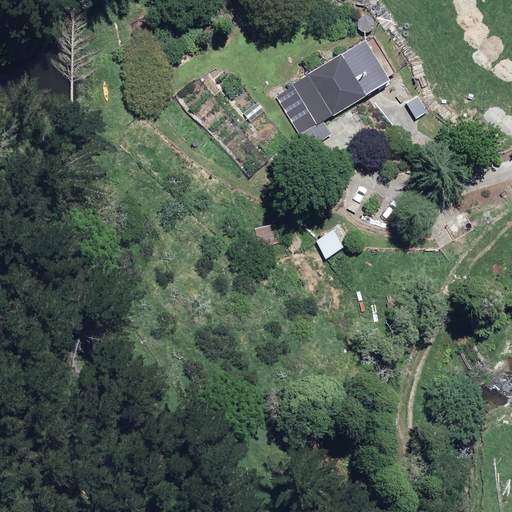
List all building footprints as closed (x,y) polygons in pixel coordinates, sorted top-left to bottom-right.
[(346,17),(327,16),(326,33),(346,33),(346,17)] [(387,83),(360,42),(275,98),(310,151),(331,137),(324,125),(387,83)] [(400,79),(385,89),(396,106),(410,97),(400,79)] [(501,214),(496,200),(477,207),(482,221),(501,214)] [(471,232),(458,212),(434,227),(447,248),(471,232)] [(338,247),(323,225),(307,236),(321,258),(338,247)]
